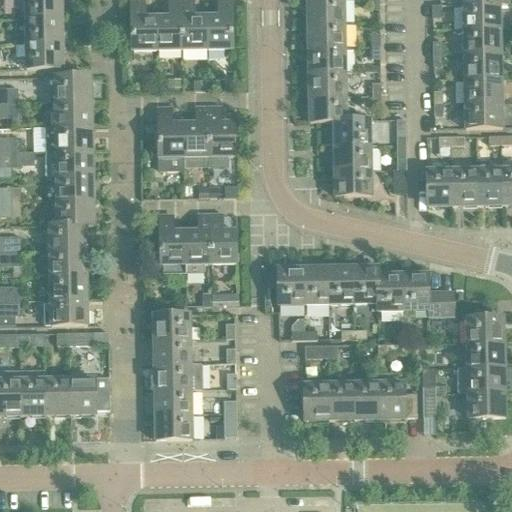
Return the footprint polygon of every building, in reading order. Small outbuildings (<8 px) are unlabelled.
[(60,0),(24,0),(25,23),(61,22),(60,0)] [(343,1),(307,2),(307,26),(343,26),(343,1)] [(379,1),(370,1),(370,13),(379,13),(379,1)] [(219,18),(206,19),(206,53),(232,52),(231,2),(219,2),(219,18)] [(193,3),(181,4),(182,53),(206,53),(206,19),(193,19),(193,3)] [(143,4),(131,4),(132,54),(156,54),(155,20),(143,20),(143,4)] [(169,20),(155,20),(156,54),(182,53),(181,4),(168,4),(169,20)] [(507,7),(462,8),(462,33),(499,32),(498,8),(507,8),(507,7)] [(439,8),(431,8),(431,21),(440,21),(440,8),(439,8)] [(61,22),(25,23),(25,47),(62,47),(61,22)] [(343,26),(307,26),(307,51),(343,50),(343,26)] [(499,32),(462,33),(463,58),(499,57),(499,32)] [(379,37),(370,38),(371,50),(380,50),(379,37)] [(441,44),(432,44),(432,58),(441,58),(441,44)] [(62,47),(25,47),(26,72),(63,71),(62,47)] [(343,50),(307,51),(308,76),(344,75),(343,50)] [(380,50),(371,50),(371,63),(380,63),(380,50)] [(499,57),(463,58),(463,82),(500,81),(499,57)] [(441,58),(432,58),(432,70),(441,70),(441,58)] [(344,75),(308,76),(308,101),(344,100),(344,75)] [(54,81),(45,81),(45,92),(55,92),(55,105),(90,104),(90,79),(55,80),(54,81)] [(500,81),(463,82),(464,108),(500,108),(500,81)] [(179,83),(167,83),(167,93),(179,93),(179,83)] [(144,87),(144,93),(153,93),(153,84),(147,84),(144,87)] [(221,84),(210,84),(210,93),(221,93),(221,84)] [(205,85),(195,85),(195,94),(205,94),(205,85)] [(380,86),(371,86),(372,99),(381,99),(380,86)] [(18,91),(0,91),(0,105),(18,105),(18,91)] [(442,94),(433,94),(433,108),(442,108),(442,94)] [(381,99),(372,99),(372,113),(381,112),(381,99)] [(344,100),(308,101),(309,125),(333,124),(345,124),(344,100)] [(90,104),(55,105),(55,130),(91,129),(90,104)] [(18,105),(0,105),(0,120),(18,120),(18,105)] [(442,108),(433,108),(433,119),(442,119),(442,108)] [(500,108),(464,108),(464,132),(500,131),(500,108)] [(196,126),(184,126),(184,160),(208,160),(207,111),(195,111),(196,126)] [(220,111),(207,111),(208,160),(208,170),(228,170),(228,160),(233,160),(232,125),(220,125),(220,111)] [(170,112),(157,112),(158,162),(158,174),(184,173),(184,171),(184,160),(184,126),(170,127),(170,112)] [(345,124),(333,124),(333,150),(370,149),(369,123),(345,124)] [(55,130),(45,130),(46,155),(91,155),(91,129),(55,130)] [(405,135),(397,136),(397,148),(405,148),(405,135)] [(511,138),(500,139),(500,148),(511,147),(511,138)] [(500,139),(487,139),(487,148),(500,148),(500,139)] [(19,140),(0,140),(0,156),(19,156),(19,140)] [(451,140),(438,140),(438,149),(451,149),(451,140)] [(464,140),(451,140),(451,149),(464,148),(464,140)] [(405,148),(397,148),(397,161),(405,161),(405,148)] [(370,149),(333,150),(334,174),(370,173),(370,149)] [(91,155),(46,155),(46,180),(56,179),(92,179),(91,155)] [(19,156),(0,156),(0,170),(19,170),(19,156)] [(487,165),(475,165),(476,173),(476,209),(501,209),(500,173),(488,173),(487,165)] [(511,172),(500,173),(501,209),(511,208),(511,172)] [(370,173),(334,174),(334,199),(371,199),(370,173)] [(406,173),(393,173),(393,197),(406,197),(406,173)] [(451,173),(426,174),(427,210),(452,210),(451,173)] [(476,173),(451,173),(452,210),(476,209),(476,173)] [(92,179),(56,179),(56,204),(92,203),(92,179)] [(18,191),(0,191),(0,205),(19,205),(18,191)] [(57,228),(48,228),(48,230),(92,229),(92,203),(56,204),(57,228)] [(19,205),(0,205),(0,220),(19,220),(19,205)] [(197,234),(185,234),(186,276),(202,276),(202,268),(210,267),(209,218),(196,219),(197,234)] [(221,218),(209,218),(210,267),(235,267),(234,234),(221,234),(221,218)] [(171,219),(158,219),(159,268),(167,268),(167,276),(186,276),(185,234),(171,235),(171,219)] [(92,229),(48,230),(48,254),(85,253),(84,230),(92,230),(92,229)] [(19,240),(0,240),(0,255),(20,255),(19,240)] [(85,253),(48,254),(49,279),(85,278),(85,253)] [(20,255),(0,255),(0,270),(20,270),(20,255)] [(377,270),(352,271),(353,307),(376,306),(376,315),(378,315),(377,270)] [(378,270),(377,270),(378,315),(402,314),(402,277),(378,278),(378,270)] [(326,271),(302,272),(303,308),(327,307),(326,271)] [(352,271),(326,271),(327,307),(353,307),(352,271)] [(276,272),(264,272),(264,289),(269,289),(277,289),(276,272)] [(302,272),(277,272),(278,308),(303,308),(302,272)] [(427,277),(402,277),(402,314),(427,314),(427,319),(440,319),(440,295),(427,295),(427,277)] [(85,278),(49,279),(49,303),(86,303),(85,278)] [(20,290),(0,290),(0,304),(21,304),(20,290)] [(452,295),(440,295),(440,319),(452,319),(452,295)] [(49,303),(43,304),(43,314),(49,314),(50,328),(86,328),(86,303),(49,303)] [(21,304),(0,304),(0,329),(15,329),(14,319),(21,319),(21,304)] [(188,317),(151,318),(152,343),(189,343),(188,317)] [(502,320),(466,321),(467,346),(503,346),(502,320)] [(234,327),(225,327),(226,342),(235,342),(234,327)] [(366,333),(353,334),(353,342),(366,342),(366,333)] [(316,334),(303,335),(303,343),(316,343),(316,334)] [(353,334),(340,334),(341,343),(353,342),(353,334)] [(303,335),(290,335),(291,344),(303,343),(303,335)] [(92,336),(68,337),(69,349),(93,348),(92,336)] [(31,337),(19,338),(19,350),(32,350),(31,337)] [(68,337),(56,337),(57,349),(69,349),(68,337)] [(19,338),(0,338),(0,350),(19,350),(19,338)] [(189,343),(152,343),(152,368),(189,367),(189,343)] [(503,346),(467,346),(467,371),(503,370),(503,346)] [(390,347),(377,348),(377,357),(390,356),(390,347)] [(402,347),(390,347),(390,356),(402,356),(402,347)] [(415,347),(402,347),(402,356),(415,356),(415,347)] [(328,349),(305,349),(305,361),(328,361),(328,349)] [(336,349),(328,349),(328,361),(337,361),(336,349)] [(235,352),(226,352),(227,367),(235,367),(235,352)] [(189,367),(152,368),(153,394),(190,393),(200,392),(199,367),(189,367)] [(467,371),(457,371),(457,396),(467,396),(503,395),(503,370),(467,371)] [(45,374),(19,375),(20,420),(45,419),(44,382),(45,382),(45,374)] [(19,375),(0,375),(0,420),(20,420),(19,375)] [(390,375),(379,375),(379,386),(380,423),(404,423),(404,420),(404,397),(403,386),(390,386),(390,375)] [(235,376),(227,377),(227,392),(236,391),(235,376)] [(93,381),(69,382),(70,419),(94,418),(94,414),(109,414),(109,381),(93,381)] [(45,382),(44,382),(45,419),(70,419),(69,382),(45,382)] [(354,386),(328,387),(329,424),(354,423),(354,386)] [(379,386),(354,386),(354,423),(380,423),(379,386)] [(328,387),(303,387),(303,424),(329,424),(328,387)] [(434,387),(422,387),(422,396),(434,396),(434,387)] [(190,393),(153,394),(154,417),(191,416),(190,393)] [(503,395),(467,396),(468,421),(504,420),(503,395)] [(434,396),(422,396),(422,421),(435,421),(434,396)] [(416,397),(404,397),(404,420),(416,420),(416,397)] [(236,404),(224,404),(224,415),(236,415),(236,404)] [(236,415),(224,415),(224,440),(237,440),(236,415)] [(191,416),(154,417),(154,442),(191,441),(191,416)]
